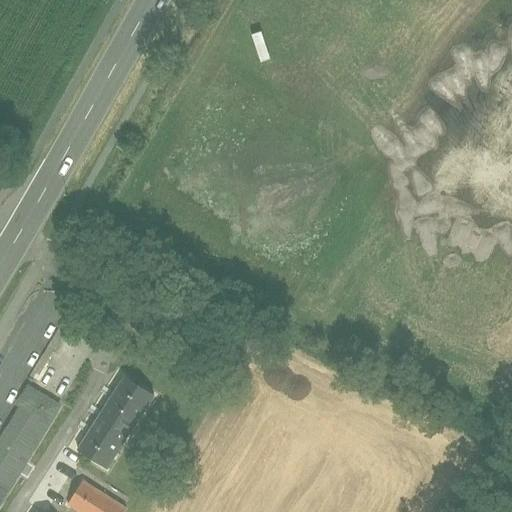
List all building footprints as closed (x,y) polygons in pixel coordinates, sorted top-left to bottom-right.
[(340,254),(366,213),(356,207),(330,248),(340,254)] [(123,376),(107,401),(142,424),(159,399),(123,376)] [(64,410),(28,389),(17,406),(20,408),(0,441),(0,511),(2,511),(14,493),(12,491),(52,424),(55,426),(64,410)] [(107,401),(91,424),(127,447),(142,424),(107,401)] [(127,447),(91,424),(75,449),(111,472),(127,447)] [(129,511),(130,510),(83,482),(68,508),(75,511),(129,511)]
